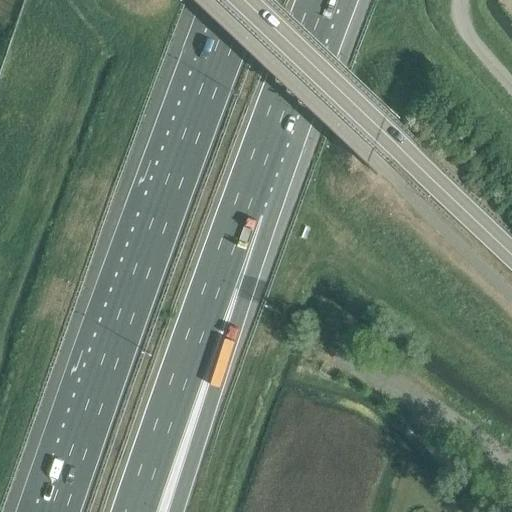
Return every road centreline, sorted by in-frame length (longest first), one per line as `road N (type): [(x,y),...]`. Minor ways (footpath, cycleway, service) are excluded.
road 1 (motorway): [(137,511),(273,124)]
road 2 (motorway): [(175,511),(270,215),(273,124)]
road 3 (motorway): [(234,0),(104,347)]
road 4 (tertiary): [(511,254),(246,0)]
road 5 (unclassified): [(511,467),(353,363)]
road 6 (motorway): [(104,347),(30,511)]
road 7 (motorway): [(104,347),(53,511)]
road 8 (motorway): [(273,124),(324,0)]
